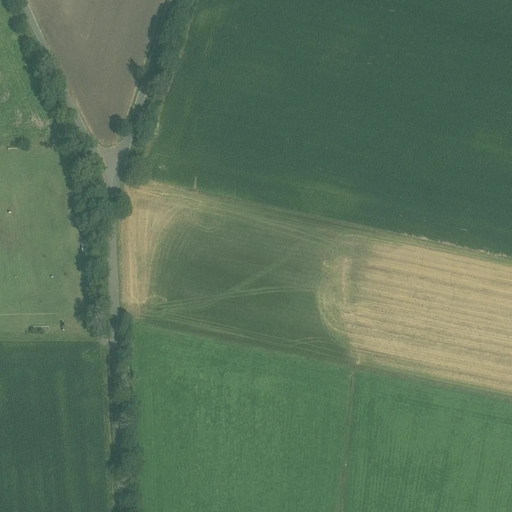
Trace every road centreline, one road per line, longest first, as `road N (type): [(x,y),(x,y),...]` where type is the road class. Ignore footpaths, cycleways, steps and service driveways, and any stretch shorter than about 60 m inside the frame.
road 1 (unclassified): [(126,511),(112,188)]
road 2 (unclassified): [(112,188),(25,0)]
road 3 (unclassified): [(112,188),(172,0)]
